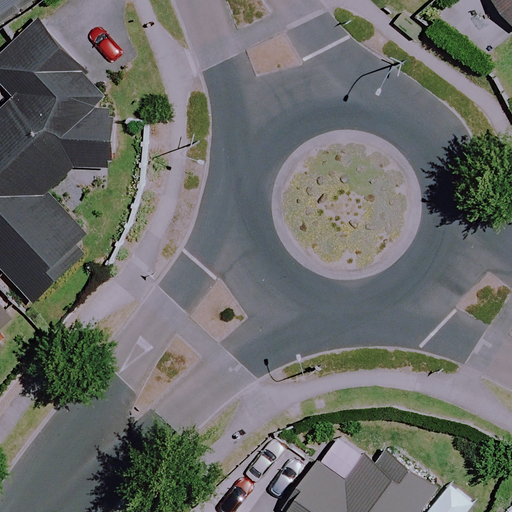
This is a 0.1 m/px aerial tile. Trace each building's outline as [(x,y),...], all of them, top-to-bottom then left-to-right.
[(0,0),(0,14),(21,0),(0,0)] [(511,0),(495,0),(511,21),(511,0)] [(110,97),(38,19),(0,54),(0,83),(14,98),(0,110),(0,265),(34,302),(97,244),(48,191),(75,166),(109,169),(114,113),(104,102),(110,97)] [(0,348),(4,344),(0,339),(0,335),(16,320),(0,304),(0,348)] [(350,484),(318,463),(288,508),(295,511),(419,511),(437,485),(376,445),(350,484)]
